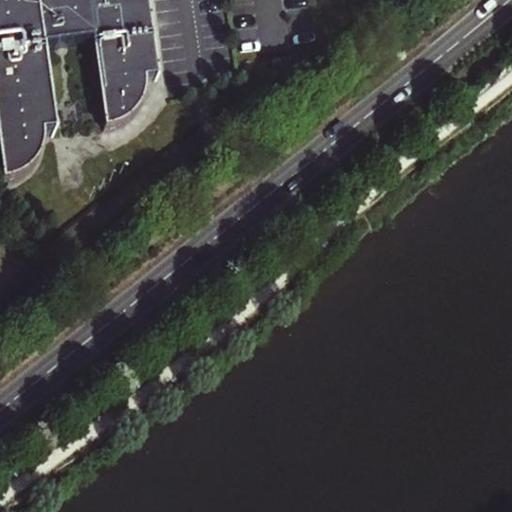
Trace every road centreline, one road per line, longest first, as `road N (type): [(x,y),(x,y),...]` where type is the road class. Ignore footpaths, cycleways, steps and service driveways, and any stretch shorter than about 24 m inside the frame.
road 1 (tertiary): [(498,0),(216,239)]
road 2 (tertiary): [(216,239),(511,32)]
road 3 (tertiary): [(0,411),(216,239)]
